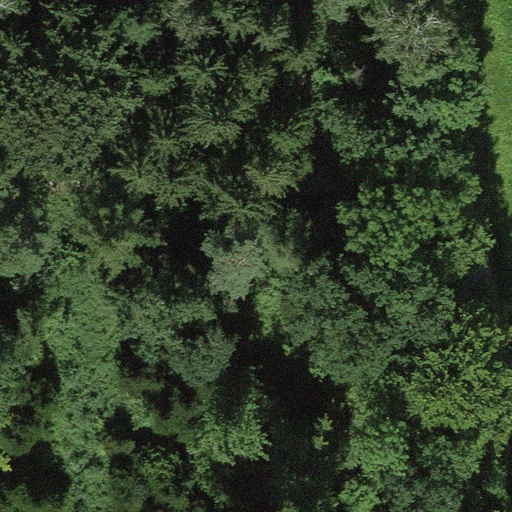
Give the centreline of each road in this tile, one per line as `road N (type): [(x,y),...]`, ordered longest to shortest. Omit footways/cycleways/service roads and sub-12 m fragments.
road 1 (track): [(474,209),(0,192)]
road 2 (track): [(442,0),(468,182),(511,372)]
